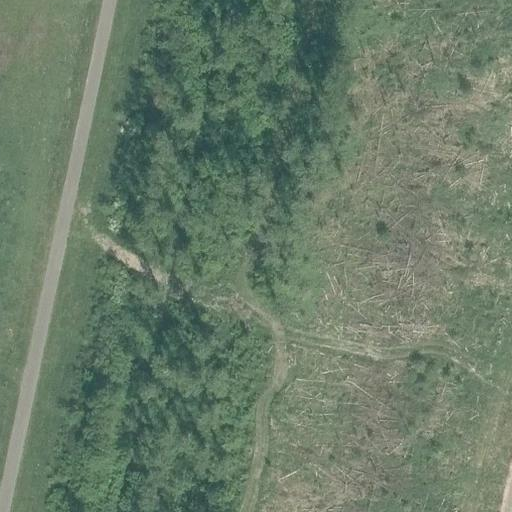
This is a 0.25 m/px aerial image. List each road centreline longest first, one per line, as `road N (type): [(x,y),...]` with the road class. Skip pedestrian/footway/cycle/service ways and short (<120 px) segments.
road 1 (unknown): [(43,511),(152,0)]
road 2 (unclassified): [(1,511),(109,0)]
